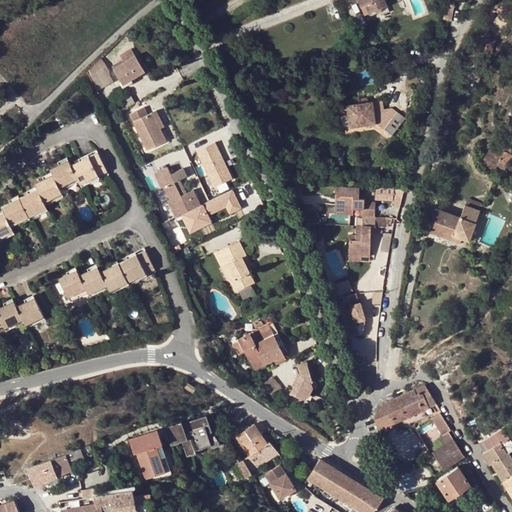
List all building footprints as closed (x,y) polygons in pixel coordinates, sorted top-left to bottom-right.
[(390,10),(387,5),(369,13),(366,6),(364,6),(362,0),(357,0),(365,19),(382,11),(383,13),(390,10)] [(385,0),(362,0),(364,6),(366,6),(369,13),(387,5),(385,0)] [(447,3),(444,19),(452,21),(455,5),(447,3)] [(435,28),(427,28),(428,37),(436,36),(435,28)] [(124,61),(113,68),(121,81),(123,84),(132,79),(146,71),(132,49),(121,56),(124,61)] [(101,58),(87,72),(88,74),(103,66),(106,65),(101,58)] [(384,82),(382,65),(376,66),(376,69),(360,72),(362,85),(384,82)] [(103,66),(88,74),(94,87),(110,79),(107,72),(103,66)] [(355,86),(362,85),(360,72),(353,73),(355,86)] [(133,82),(132,79),(123,84),(121,81),(119,82),(123,88),(133,82)] [(131,94),(122,99),(127,107),(135,102),(131,94)] [(383,100),(372,101),(376,123),(385,130),(393,118),(385,111),(383,100)] [(350,127),(376,123),(372,101),(347,105),(350,127)] [(160,127),(153,112),(148,114),(144,107),(130,114),(148,149),(167,140),(160,127)] [(156,110),(153,112),(160,127),(164,126),(156,110)] [(217,139),(196,149),(202,161),(197,164),(203,176),(208,173),(214,186),(234,176),(217,139)] [(74,160),(76,163),(98,153),(97,150),(74,160)] [(504,156),(493,150),(485,163),(496,170),(497,166),(504,156)] [(76,163),(71,166),(76,178),(80,183),(107,170),(98,153),(76,163)] [(53,164),(55,167),(68,160),(66,157),(53,164)] [(51,172),(53,174),(58,186),(76,178),(71,166),(68,160),(55,167),(50,169),(51,172)] [(178,180),(174,172),(172,173),(168,167),(155,173),(162,187),(164,186),(170,199),(168,201),(175,216),(200,205),(193,190),(187,193),(185,194),(178,180)] [(183,168),(174,172),(178,180),(181,179),(187,177),(183,168)] [(110,175),(107,170),(80,183),(82,188),(110,175)] [(38,178),(39,181),(53,174),(51,172),(38,178)] [(36,187),(38,189),(44,201),(61,192),(58,186),(53,174),(39,181),(35,183),(36,187)] [(58,186),(61,192),(80,183),(76,178),(58,186)] [(185,194),(187,193),(181,179),(178,180),(185,194)] [(360,186),(336,185),(336,208),(354,209),(362,209),(364,209),(365,202),(365,193),(360,193),(360,186)] [(23,193),(24,196),(38,189),(36,187),(23,193)] [(24,196),(19,198),(28,215),(46,206),(45,204),(44,201),(38,189),(24,196)] [(394,207),(400,209),(404,192),(395,190),(392,202),(394,203),(394,207)] [(44,201),(45,204),(63,196),(61,192),(44,201)] [(5,202),(7,205),(19,198),(18,196),(5,202)] [(3,210),(5,213),(10,224),(28,215),(19,198),(7,205),(2,207),(3,210)] [(461,217),(437,207),(428,230),(460,243),(462,238),(468,241),(483,204),(468,198),(461,217)] [(363,215),(376,215),(376,202),(365,202),(364,209),(362,209),(363,215)] [(46,206),(28,215),(30,219),(48,210),(46,206)] [(0,236),(13,230),(12,228),(10,224),(5,213),(0,215),(0,236)] [(30,219),(28,215),(10,224),(12,228),(30,219)] [(392,217),(376,215),(363,215),(362,224),(356,224),(356,233),(356,239),(350,239),(349,261),(370,261),(371,225),(375,225),(386,225),(386,222),(392,223),(392,217)] [(13,230),(0,236),(0,242),(16,235),(13,230)] [(392,233),(384,232),(380,251),(389,252),(392,233)] [(239,240),(221,249),(226,259),(220,262),(223,266),(226,264),(234,280),(230,281),(235,292),(254,282),(248,269),(246,265),(251,263),(239,240)] [(122,258),(124,261),(146,250),(144,247),(122,258)] [(226,259),(221,249),(215,252),(220,262),(226,259)] [(124,261),(118,263),(127,281),(154,267),(146,250),(124,261)] [(104,267),(105,269),(118,263),(117,260),(104,267)] [(105,269),(100,272),(106,284),(108,287),(109,290),(127,281),(118,263),(105,269)] [(83,270),(84,273),(98,266),(96,264),(83,270)] [(226,264),(223,266),(230,281),(234,280),(226,264)] [(84,273),(79,275),(85,288),(87,291),(89,293),(106,284),(100,272),(98,266),(84,273)] [(62,273),(64,276),(76,270),(75,267),(62,273)] [(154,267),(127,281),(129,285),(156,271),(154,267)] [(76,270),(64,276),(58,279),(68,296),(85,288),(79,275),(76,270)] [(340,293),(353,288),(349,278),(337,283),(340,293)] [(129,285),(127,281),(109,290),(111,293),(129,285)] [(106,284),(89,293),(90,296),(108,287),(106,284)] [(85,288),(68,296),(69,299),(87,291),(85,288)] [(20,301),(21,304),(35,298),(34,295),(20,301)] [(357,296),(349,298),(351,305),(345,307),(351,325),(356,324),(360,336),(363,335),(364,327),(363,323),(366,323),(361,305),(360,305),(357,296)] [(0,303),(0,304),(1,307),(14,301),(12,298),(0,303)] [(21,304),(17,306),(23,318),(25,323),(25,324),(43,315),(35,298),(21,304)] [(1,307),(0,307),(0,317),(2,321),(4,326),(5,327),(23,318),(17,306),(14,301),(1,307)] [(45,319),(43,315),(25,324),(27,327),(45,319)] [(23,318),(5,327),(7,332),(25,323),(23,318)] [(261,318),(253,322),(256,328),(264,324),(261,318)] [(277,340),(274,333),(269,325),(255,333),(254,332),(238,340),(239,341),(245,352),(255,369),(273,359),(284,353),(288,351),(281,338),(277,340)] [(245,352),(239,341),(233,345),(239,356),(245,352)] [(284,353),(273,359),(276,363),(288,356),(289,355),(289,353),(288,352),(288,351),(284,353)] [(310,393),(313,383),(311,377),(313,377),(306,358),(298,361),(301,370),(293,392),(304,396),(310,393)] [(272,401),(286,393),(273,377),(262,383),(272,401)] [(188,383),(185,388),(193,394),(196,388),(188,383)] [(429,407),(437,404),(425,384),(414,389),(416,393),(422,392),(429,407)] [(378,429),(429,407),(422,392),(416,393),(414,389),(384,402),(373,417),(378,429)] [(447,422),(441,412),(433,417),(438,426),(442,425),(447,422)] [(242,446),(260,433),(254,424),(236,436),(242,446)] [(491,464),(502,481),(511,474),(511,457),(509,453),(507,450),(511,446),(511,442),(503,428),(479,443),(484,452),(482,454),(489,465),(491,464)] [(145,480),(165,472),(155,446),(161,444),(162,444),(157,429),(129,439),(133,453),(136,453),(145,480)] [(267,443),(269,442),(262,432),(260,433),(267,443)] [(453,438),(449,432),(442,437),(446,444),(433,453),(444,470),(465,457),(453,438)] [(267,443),(260,433),(242,446),(249,455),(267,443)] [(278,436),(269,442),(272,446),(283,438),(278,436)] [(249,455),(243,459),(250,472),(278,453),(272,446),(269,442),(267,443),(249,455)] [(155,446),(165,472),(170,470),(161,444),(155,446)] [(80,448),(65,454),(67,461),(76,458),(79,465),(85,463),(80,448)] [(67,461),(65,454),(27,468),(34,486),(36,485),(42,482),(49,480),(57,476),(71,471),(67,461)] [(382,499),(320,458),(307,478),(310,480),(313,482),(353,507),(360,511),(372,511),(377,509),(382,499)] [(245,478),(251,475),(250,472),(243,459),(237,463),(245,478)] [(282,462),(264,473),(280,499),(297,489),(282,462)] [(458,467),(436,481),(449,499),(470,485),(458,467)] [(511,474),(502,481),(511,496),(511,474)] [(57,476),(49,480),(51,485),(59,482),(57,476)] [(472,489),(470,485),(449,499),(451,503),(472,489)] [(83,498),(92,497),(96,496),(95,487),(81,490),(83,498)] [(135,505),(150,503),(149,493),(133,496),(132,490),(96,496),(92,497),(93,504),(100,503),(101,511),(122,511),(136,509),(135,505)] [(0,511),(19,511),(14,500),(10,502),(7,503),(0,505),(0,511)] [(60,510),(60,511),(101,511),(100,503),(93,504),(60,510)]
